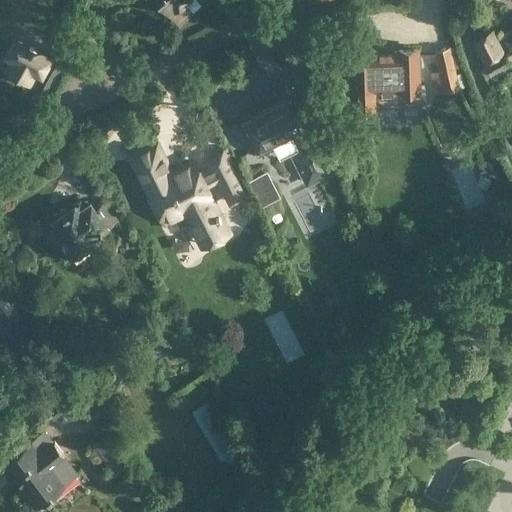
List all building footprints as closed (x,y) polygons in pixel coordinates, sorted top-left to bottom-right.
[(155,0),(175,21),(187,10),(180,3),(183,0),(155,0)] [(470,39),(482,63),(504,51),(492,28),(470,39)] [(511,28),(501,35),(509,50),(511,48),(511,28)] [(42,81),(53,59),(13,37),(2,58),(7,61),(2,72),(30,88),(35,77),(42,81)] [(374,47),(351,48),(352,71),(335,72),(336,98),(349,97),(350,106),(355,106),(355,107),(375,106),(374,92),(399,91),(400,106),(420,105),(420,103),(425,103),(425,85),(421,84),(419,46),(397,47),(397,49),(374,50),(374,47)] [(460,86),(450,47),(439,50),(444,69),(433,72),(438,92),(460,86)] [(502,54),(482,66),(488,77),(509,65),(502,54)] [(64,67),(56,62),(38,94),(46,98),(64,67)] [(316,138),(305,117),(285,78),(270,85),(278,101),(237,123),(251,152),(290,131),(299,149),(290,154),(306,185),(333,171),(316,138)] [(305,117),(316,138),(325,133),(315,112),(305,117)] [(164,224),(166,223),(170,230),(186,222),(199,248),(232,232),(209,186),(217,182),(229,206),(250,195),(232,161),(235,160),(229,146),(224,148),(223,147),(204,156),(208,165),(200,169),(193,156),(171,167),(158,138),(125,154),(153,210),(157,208),(164,224)] [(477,146),(482,156),(492,152),(488,142),(477,146)] [(51,214),(51,218),(39,226),(48,239),(55,234),(70,256),(102,235),(99,231),(116,219),(103,200),(93,207),(89,201),(82,206),(78,200),(68,207),(63,206),(51,214)] [(260,235),(243,201),(230,208),(247,242),(260,235)] [(7,289),(0,294),(0,318),(17,341),(35,326),(7,289)] [(149,359),(179,340),(165,316),(134,336),(149,359)] [(359,354),(345,324),(324,334),(339,364),(359,354)] [(337,366),(321,374),(327,388),(343,381),(337,366)] [(49,402),(76,384),(66,370),(39,388),(49,402)] [(70,408),(80,422),(94,411),(76,384),(49,402),(43,406),(54,420),(70,408)] [(44,428),(31,439),(4,459),(5,461),(5,464),(9,469),(12,470),(22,484),(22,487),(26,492),(29,493),(32,496),(39,491),(46,493),(63,481),(64,483),(78,472),(44,428)] [(92,442),(117,478),(131,469),(106,432),(92,442)]
